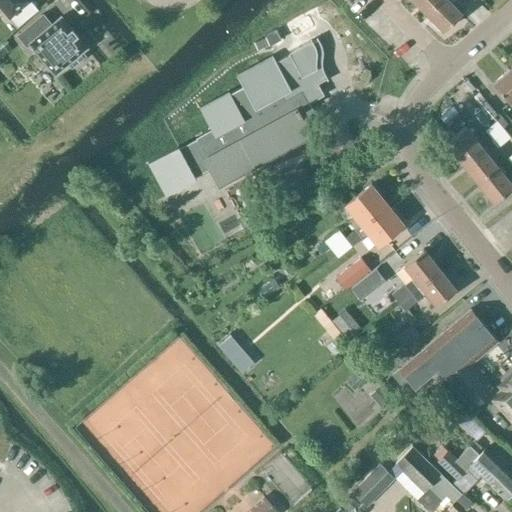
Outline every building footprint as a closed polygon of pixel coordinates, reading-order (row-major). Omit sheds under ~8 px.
[(0,0),(0,7),(8,18),(30,1),(29,0),(0,0)] [(412,0),(425,13),(437,0),(412,0)] [(437,0),(425,13),(443,31),(460,13),(450,3),(452,0),(437,0)] [(490,14),(500,2),(497,0),(476,0),(475,1),(490,14)] [(51,25),(42,14),(16,35),(26,47),(29,44),(54,74),(67,63),(71,68),(85,56),(81,52),(86,48),(76,36),(76,35),(71,28),(70,29),(60,17),(51,25)] [(333,37),(359,34),(357,19),(331,22),(333,37)] [(275,29),(264,35),(265,37),(268,43),(269,45),(280,39),(275,29)] [(301,121),(314,114),(308,103),(323,95),(317,84),(325,79),(326,81),(328,80),(324,73),(322,65),(322,57),(322,50),(320,43),(316,37),(315,38),(316,40),(312,42),(311,40),(288,53),(289,55),(275,62),(272,56),(236,75),(242,87),(229,94),(228,92),(199,108),(211,131),(197,139),(198,139),(179,149),(178,146),(147,163),(165,196),(195,179),(194,176),(209,168),(218,185),(309,136),(301,121)] [(265,37),(254,42),(258,49),(268,43),(265,37)] [(511,67),(492,84),(509,103),(511,99),(511,67)] [(481,147),(490,139),(503,129),(496,121),(474,139),(465,127),(445,142),(461,162),(481,147)] [(461,162),(477,182),(497,167),(481,147),(461,162)] [(511,168),(511,154),(497,167),(477,182),(493,202),(511,187),(511,186),(503,175),(511,168)] [(355,229),(386,204),(370,184),(344,205),(353,217),(348,221),(355,229)] [(386,204),(355,229),(362,238),(367,234),(376,245),(403,224),(386,204)] [(345,236),(338,227),(321,240),(329,249),(345,236)] [(353,244),(345,236),(329,249),(336,258),(353,244)] [(390,293),(397,302),(439,269),(422,249),(403,265),(412,276),(390,293)] [(370,270),(360,257),(334,278),(343,290),(370,270)] [(455,289),(439,269),(397,302),(404,311),(426,294),(435,305),(455,289)] [(383,282),(375,271),(352,289),(360,300),(383,282)] [(273,289),(291,284),(288,273),(270,278),(273,289)] [(497,341),(470,308),(398,369),(414,388),(437,368),(449,382),(471,364),(497,341)] [(420,334),(412,324),(395,337),(403,348),(420,334)] [(493,390),(471,364),(449,382),(471,408),(493,390)] [(511,375),(500,386),(504,390),(493,399),(510,418),(511,415),(511,375)] [(493,423),(478,405),(468,414),(483,431),(493,423)] [(433,418),(423,408),(405,426),(419,440),(426,433),(422,429),(433,418)] [(248,451),(258,465),(276,452),(266,438),(248,451)] [(393,441),(384,450),(392,458),(400,449),(393,441)] [(511,462),(493,443),(488,449),(511,473),(511,462)] [(465,468),(465,469),(476,479),(480,475),(504,498),(511,490),(511,475),(495,459),(484,448),(479,454),(469,444),(455,459),(465,468)] [(461,511),(449,500),(457,491),(411,447),(395,464),(424,492),(416,500),(428,511),(461,511)] [(465,469),(465,468),(455,459),(447,451),(437,461),(456,479),(465,469)] [(379,464),(366,478),(379,491),(393,477),(379,464)] [(349,497),(341,504),(348,511),(356,504),(349,497)] [(276,511),(265,499),(249,511),(276,511)]
